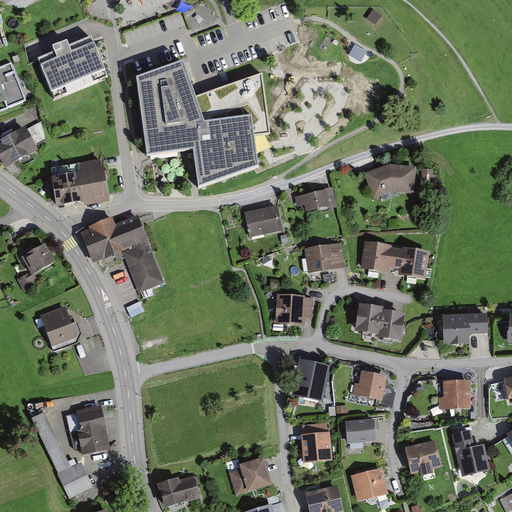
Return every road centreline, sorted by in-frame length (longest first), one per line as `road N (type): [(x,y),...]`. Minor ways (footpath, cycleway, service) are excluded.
road 1 (residential): [(132,205),(255,196),(430,136),(511,127)]
road 2 (residential): [(132,205),(111,37)]
road 3 (residential): [(293,511),(276,346)]
road 4 (tertiary): [(62,231),(96,287),(126,376)]
road 5 (residential): [(276,346),(126,376)]
road 6 (residential): [(421,300),(337,295),(323,313),(317,346)]
road 7 (tertiary): [(126,376),(137,475),(150,511)]
road 8 (residential): [(403,495),(390,443),(406,366)]
